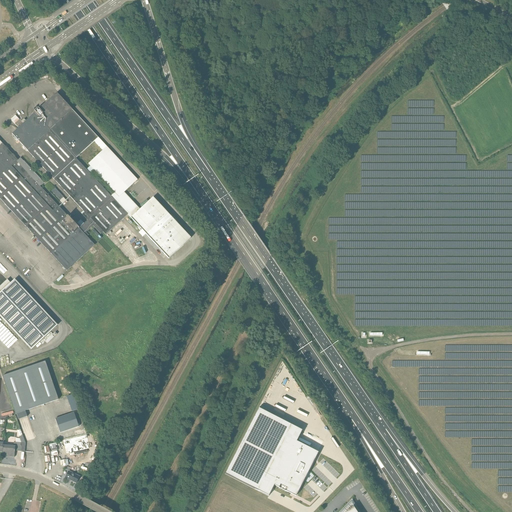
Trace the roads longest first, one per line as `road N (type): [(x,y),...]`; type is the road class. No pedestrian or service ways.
road 1 (trunk): [(384,433),(207,174)]
road 2 (trunk): [(203,196),(354,417)]
road 3 (trunk): [(68,0),(203,196)]
road 4 (trunk): [(46,49),(203,196)]
road 5 (trunk): [(207,174),(87,0)]
road 6 (track): [(471,511),(427,458),(370,367),(370,353)]
road 7 (trunk): [(207,174),(144,0)]
road 8 (unknown): [(0,347),(42,351),(63,327),(0,258)]
road 9 (unknown): [(0,127),(81,217)]
